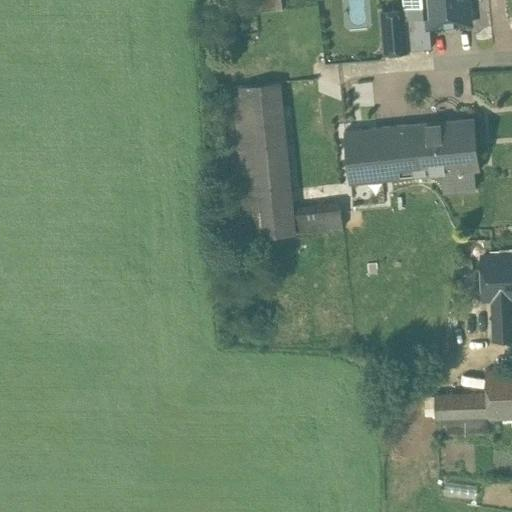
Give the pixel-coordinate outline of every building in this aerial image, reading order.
[(279,6),(277,0),(253,0),(256,10),(279,6)] [(403,0),(404,11),(405,20),(428,18),(429,29),(430,29),(471,25),(468,0),(403,0)] [(404,11),(382,13),(386,54),(408,52),(405,20),(404,11)] [(428,18),(405,20),(408,52),(432,49),(430,29),(429,29),(428,18)] [(281,82),(225,88),(236,195),(292,190),(281,82)] [(475,118),(426,123),(431,175),(480,170),(475,118)] [(426,123),(346,132),(352,184),(431,175),(426,123)] [(292,190),(236,195),(241,239),(296,233),(294,208),(292,190)] [(366,208),(366,206),(366,203),(365,202),(363,200),(360,200),(358,200),(356,202),(355,204),(354,206),(355,208),(356,210),(358,211),(361,212),(363,211),(365,210),(366,208)] [(341,202),(294,208),(296,233),(344,228),(341,202)] [(511,256),(482,258),(484,301),(493,301),(495,341),(511,339),(511,256)] [(435,396),(436,414),(436,423),(488,420),(511,419),(511,370),(486,372),(487,394),(435,396)] [(435,396),(426,397),(426,414),(436,414),(435,396)] [(488,420),(436,423),(437,436),(489,434),(488,420)]
